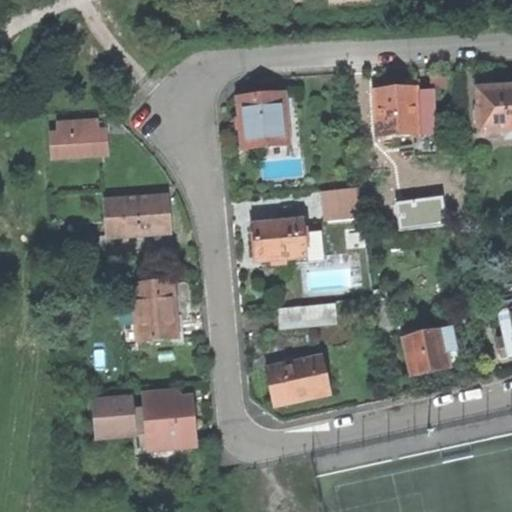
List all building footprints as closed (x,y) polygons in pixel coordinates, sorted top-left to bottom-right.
[(479,90),(477,91),(479,110),(477,111),(478,125),(480,125),(481,134),(505,133),(506,140),(511,139),(511,89),(504,90),(499,90),(496,85),(482,85),(479,90)] [(402,90),(376,92),(379,139),(436,136),(433,92),(416,93),(416,89),(402,90)] [(259,153),(301,149),(296,96),(242,100),(243,112),(236,112),(238,130),(239,139),(245,138),(246,147),(259,146),(259,153)] [(56,158),(106,155),(105,141),(104,122),(63,125),(64,136),(55,136),(56,158)] [(360,187),(322,191),(326,222),(363,218),(360,187)] [(108,238),(170,233),(169,217),(168,198),(106,202),(108,238)] [(263,267),(286,265),(285,259),(306,257),(303,223),(254,227),(255,243),(257,261),(263,261),(263,267)] [(178,339),(176,315),(175,300),(173,284),(135,287),(140,343),(173,340),(178,339)] [(380,329),(393,327),(390,300),(376,302),(380,329)] [(282,310),(284,329),(336,324),(334,305),(282,310)] [(511,312),(510,313),(511,322),(511,323),(502,325),(508,353),(511,351),(511,312)] [(182,314),(176,315),(178,339),(173,340),(174,345),(184,344),(182,314)] [(449,364),(460,362),(453,329),(404,339),(412,378),(433,373),(450,370),(449,364)] [(271,389),(275,407),(331,395),(322,358),(294,365),(293,358),(272,362),(274,369),(267,370),(271,389)] [(147,397),(148,406),(150,433),(151,448),(194,445),(192,420),(190,394),(147,397)] [(135,435),(133,408),(133,398),(96,401),(99,437),(135,435)] [(148,406),(133,408),(135,435),(150,433),(148,406)]
